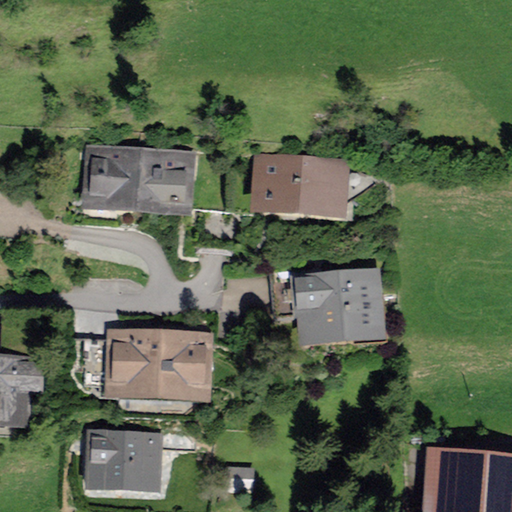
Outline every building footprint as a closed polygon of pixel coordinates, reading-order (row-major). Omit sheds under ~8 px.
[(179,207),(181,183),(186,183),(187,162),(100,155),(96,200),(179,207)] [(337,168),(267,162),(264,204),(334,209),(337,168)] [(368,275),(277,281),(279,311),(307,309),(309,334),(372,330),(368,275)] [(7,313),(5,368),(0,367),(0,418),(19,419),(20,389),(37,389),(39,314),(7,313)] [(199,395),(201,348),(122,345),(120,392),(199,395)] [(153,444),(97,443),(96,486),(152,488),(153,444)] [(332,459),(264,456),(262,500),(330,503),(332,459)] [(511,511),(511,470),(439,465),(435,511),(511,511)]
